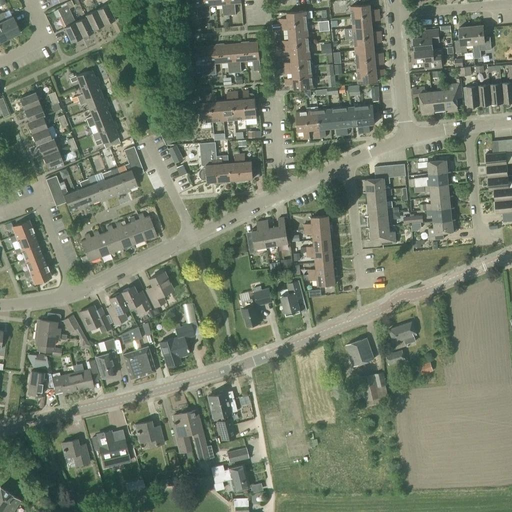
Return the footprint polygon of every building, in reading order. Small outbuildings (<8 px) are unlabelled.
[(68,9),(69,9),(74,6),(71,0),(65,3),(66,5),(68,9)] [(198,18),(204,17),(202,0),(189,0),(190,8),(197,7),(198,18)] [(210,6),(216,5),(215,0),(202,0),(204,17),(210,17),(210,6)] [(223,16),(229,15),(228,0),(215,0),(216,5),(222,5),(223,16)] [(228,0),(229,15),(235,15),(235,4),(241,3),(240,0),(228,0)] [(96,10),(104,25),(115,20),(108,4),(96,10)] [(350,17),(379,15),(378,9),(370,10),(370,4),(350,6),(351,15),(350,16),(350,17)] [(75,22),(69,9),(68,9),(66,5),(57,10),(65,27),(63,28),(70,44),(82,38),(75,22)] [(93,31),(104,25),(96,10),(85,15),(93,31)] [(307,22),(308,22),(308,20),(307,20),(306,11),(287,13),(287,18),(279,19),(279,25),(307,22)] [(0,13),(0,16),(10,38),(20,33),(12,17),(6,20),(3,13),(0,13)] [(93,32),(93,31),(85,15),(85,16),(85,17),(75,22),(82,38),(93,32)] [(352,28),(372,26),(371,21),(379,20),(379,15),(350,17),(350,20),(352,21),(352,28)] [(0,41),(0,42),(10,38),(0,16),(0,41)] [(289,35),(308,33),(307,24),(308,24),(308,22),(307,22),(279,25),(280,30),(288,29),(289,35)] [(470,26),(472,44),(473,44),(473,48),(474,59),(481,58),(480,51),(491,50),(490,37),(484,38),(483,25),(470,26)] [(352,39),(381,37),(380,31),(372,32),(372,26),(352,28),(353,36),(352,38),(352,39)] [(460,40),(454,41),(455,53),(467,52),(466,49),(473,48),(473,44),(472,44),(470,26),(459,27),(460,40)] [(415,51),(432,50),(431,42),(439,42),(438,30),(426,31),(426,37),(414,39),(415,51)] [(501,44),(511,43),(511,31),(501,32),(501,44)] [(336,41),(348,40),(347,32),(335,34),(336,41)] [(281,47),(310,44),(310,42),(309,42),(308,33),(289,35),(289,40),(281,41),(281,47)] [(355,50),(374,48),(373,43),(381,42),(381,37),(352,39),(352,42),(354,42),(355,50)] [(245,43),(246,61),(253,61),(253,71),(260,71),(258,42),(245,43)] [(240,62),(246,61),(245,43),(232,44),(235,73),(241,72),(240,62)] [(332,53),(330,43),(320,44),(321,54),(332,53)] [(228,73),(235,73),(232,44),(220,45),(221,63),(228,63),(228,73)] [(291,57),(310,55),(309,46),(310,46),(310,44),(281,47),(282,52),(290,51),(291,57)] [(215,64),(221,63),(220,45),(207,46),(209,75),(216,74),(215,64)] [(203,75),(209,75),(207,46),(194,47),(196,65),(202,65),(203,75)] [(354,61),(383,59),(383,53),(374,54),(374,48),(355,50),(355,58),(354,59),(354,61)] [(432,50),(415,51),(416,63),(425,62),(426,70),(443,68),(441,54),(432,55),(432,50)] [(283,69),(312,66),(312,64),(311,64),(310,55),(291,57),(291,62),(283,63),(283,69)] [(376,70),(376,65),(384,64),(383,59),(354,61),(355,64),(356,65),(357,72),(376,70)] [(455,68),(464,67),(463,59),(454,59),(455,68)] [(312,66),(283,69),(284,74),(292,73),(292,78),(292,79),(312,77),(311,68),(312,68),(312,66)] [(459,76),(471,75),(470,67),(458,68),(459,76)] [(79,87),(96,81),(92,69),(75,76),(69,78),(71,83),(77,81),(79,87)] [(376,70),(357,72),(358,83),(377,82),(377,76),(385,75),(384,69),(376,70)] [(292,79),(292,78),(284,79),(285,85),(293,84),(293,90),(313,88),(312,77),(292,79)] [(462,89),(461,78),(455,79),(456,83),(448,84),(449,90),(443,90),(445,109),(457,107),(456,98),(463,97),(462,89)] [(78,101),(101,92),(96,81),(79,87),(82,94),(76,97),(78,101)] [(480,106),(478,86),(477,82),(473,82),(473,86),(463,87),(465,105),(467,105),(467,107),(480,106)] [(511,82),(509,83),(501,84),(503,103),(511,102),(511,82)] [(443,90),(443,84),(436,85),(437,91),(431,92),(433,110),(445,109),(443,90)] [(491,104),(503,103),(501,84),(490,85),(491,104)] [(480,106),(491,104),(490,85),(478,86),(480,106)] [(372,102),(379,101),(378,97),(379,97),(378,86),(370,87),(372,102)] [(425,92),(424,86),(412,88),(413,98),(419,97),(421,115),(422,115),(433,114),(434,114),(433,110),(431,92),(425,92)] [(362,88),(350,88),(350,96),(363,95),(362,88)] [(234,120),(245,119),(243,91),(243,99),(238,100),(237,92),(232,92),(234,120)] [(243,91),(245,119),(257,118),(255,98),(254,98),(254,95),(252,93),(249,94),(249,91),(243,91)] [(23,110),(39,104),(35,92),(19,98),(23,110)] [(88,110),(105,103),(101,92),(78,101),(80,106),(86,103),(88,110)] [(223,120),(234,120),(232,92),(227,92),(227,101),(222,101),(223,120)] [(223,120),(222,101),(216,102),(215,93),(210,94),(212,121),(223,120)] [(201,122),(212,121),(210,94),(205,94),(205,103),(199,103),(201,122)] [(87,123),(110,114),(105,103),(88,110),(91,117),(85,119),(87,123)] [(42,116),(42,117),(44,116),(39,104),(23,110),(28,121),(28,122),(42,116)] [(358,134),(364,133),(361,104),(359,104),(358,106),(351,107),(353,126),(358,126),(358,134)] [(361,104),(364,133),(369,133),(369,124),(374,124),(373,105),(364,105),(363,104),(361,104)] [(336,136),(343,135),(340,106),(338,107),(336,108),(328,109),(330,128),(336,128),(336,136)] [(353,126),(351,107),(342,108),(341,106),(340,106),(343,135),(347,135),(347,127),(353,126)] [(318,109),(318,107),(306,108),(306,111),(308,130),(314,130),(315,138),(320,137),(317,110),(321,110),(320,108),(318,109)] [(7,109),(1,112),(3,117),(9,115),(7,109)] [(325,129),(330,128),(328,109),(321,110),(317,110),(320,137),(326,137),(325,129)] [(309,138),(308,130),(306,111),(295,112),(297,131),(303,131),(304,139),(309,138)] [(87,123),(88,127),(95,125),(97,132),(114,126),(110,114),(87,123)] [(59,123),(65,120),(63,115),(57,117),(59,123)] [(47,128),(42,117),(42,116),(28,122),(28,121),(26,122),(31,134),(47,128)] [(114,126),(97,132),(100,139),(94,141),(96,146),(102,143),(119,137),(114,126)] [(51,139),(47,128),(31,134),(36,146),(37,145),(51,139)] [(42,157),(58,150),(55,144),(61,141),(59,136),(51,139),(37,145),(42,157)] [(68,146),(75,143),(72,138),(66,140),(68,146)] [(75,143),(68,146),(71,151),(77,149),(75,143)] [(136,152),(134,146),(123,150),(125,156),(136,152)] [(175,149),(170,151),(176,165),(182,162),(175,149)] [(58,150),(42,157),(47,168),(54,166),(55,170),(64,166),(62,162),(66,161),(64,155),(60,157),(58,150)] [(77,151),(71,153),(73,159),(79,157),(77,151)] [(242,182),(239,154),(239,151),(234,151),(235,163),(229,163),(230,180),(237,180),(237,183),(242,182)] [(138,157),(136,152),(125,156),(127,161),(138,157)] [(486,166),(506,164),(505,152),(499,153),(492,153),(485,154),(486,166)] [(239,154),(242,182),(246,182),(246,179),(253,178),(252,161),(245,162),(245,153),(239,154)] [(230,180),(229,163),(223,164),(222,155),(217,156),(219,184),(223,184),(223,181),(230,180)] [(215,185),(219,184),(217,156),(211,156),(212,165),(205,165),(206,168),(204,168),(202,169),(201,170),(199,173),(200,176),(202,179),(203,180),(207,180),(207,182),(214,182),(215,185)] [(140,162),(138,157),(127,161),(128,164),(129,166),(140,162)] [(405,157),(405,163),(409,163),(409,170),(415,171),(416,157),(405,157)] [(428,173),(447,172),(446,160),(417,162),(418,168),(428,167),(428,173)] [(142,168),(140,162),(129,166),(131,171),(142,168)] [(126,171),(119,174),(125,190),(136,186),(133,177),(131,171),(129,166),(128,164),(124,165),(126,171)] [(488,178),(508,176),(506,164),(486,166),(488,178)] [(144,173),(142,168),(131,171),(133,177),(144,173)] [(110,171),(106,172),(114,195),(125,190),(119,174),(113,177),(110,171)] [(104,180),(97,183),(103,199),(114,195),(106,172),(101,174),(104,180)] [(415,187),(448,184),(447,172),(428,173),(429,177),(414,178),(415,187)] [(58,181),(56,176),(45,180),(47,185),(58,181)] [(508,187),(511,186),(511,181),(508,182),(508,176),(488,178),(489,190),(493,190),(493,189),(508,188),(508,187)] [(385,190),(384,184),(390,183),(389,177),(387,177),(381,178),(375,179),(366,180),(367,192),(385,190)] [(88,179),(84,181),(92,203),(103,199),(97,183),(90,185),(88,179)] [(59,184),(58,181),(47,185),(49,190),(60,186),(59,184)] [(75,191),(81,207),(92,203),(84,181),(79,183),(78,181),(71,184),(74,191),(75,191)] [(431,197),(449,196),(448,184),(415,187),(414,187),(415,193),(430,192),(431,197)] [(61,189),(60,186),(49,190),(51,196),(62,192),(61,189)] [(495,201),(511,199),(511,186),(508,187),(508,188),(493,189),(493,190),(495,201)] [(65,188),(61,189),(62,192),(64,197),(66,202),(70,211),(81,207),(75,191),(74,191),(68,194),(65,188)] [(368,203),(386,202),(386,196),(392,195),(391,189),(385,190),(367,192),(368,203)] [(64,197),(62,192),(51,196),(53,201),(64,197)] [(426,210),(450,208),(449,196),(431,197),(431,204),(420,205),(420,211),(426,210)] [(66,202),(64,197),(53,201),(55,206),(66,202)] [(511,199),(495,201),(496,214),(504,213),(505,222),(511,221),(511,199)] [(369,216),(394,213),(393,207),(387,208),(386,202),(368,203),(369,216)] [(433,221),(451,220),(450,208),(426,210),(426,216),(432,216),(433,221)] [(370,228),(388,226),(388,220),(394,219),(394,213),(369,216),(370,228)] [(138,222),(145,240),(157,236),(150,217),(145,219),(143,214),(138,216),(140,221),(138,222)] [(304,230),(332,227),(331,223),(329,223),(328,215),(311,217),(311,224),(304,224),(304,230)] [(145,240),(138,222),(136,222),(134,217),(129,219),(131,224),(127,226),(134,244),(145,240)] [(274,227),(277,245),(288,243),(284,218),(278,219),(279,226),(274,227)] [(451,220),(433,221),(434,228),(428,228),(429,241),(444,239),(443,233),(457,231),(456,219),(451,220)] [(277,245),(274,227),(269,228),(267,220),(262,221),(267,247),(277,245)] [(33,232),(29,221),(12,227),(11,222),(4,225),(6,230),(13,228),(16,235),(10,238),(11,241),(32,232),(33,232)] [(256,249),(267,247),(262,221),(257,222),(258,230),(252,231),(253,237),(247,238),(250,254),(257,253),(256,249)] [(134,244),(127,226),(122,228),(120,222),(115,224),(117,229),(115,230),(122,249),(134,244)] [(122,249),(115,230),(113,231),(111,225),(106,227),(108,233),(104,235),(111,253),(122,249)] [(388,226),(370,228),(369,228),(370,239),(381,238),(381,245),(396,244),(396,242),(395,232),(389,233),(388,226)] [(313,241),(330,239),(329,231),(332,231),(332,227),(304,230),(305,235),(312,234),(313,241)] [(111,253),(104,235),(100,236),(98,231),(93,233),(95,238),(92,239),(99,257),(111,253)] [(38,243),(33,232),(32,232),(11,241),(12,243),(18,241),(20,248),(14,250),(15,252),(37,244),(38,243)] [(99,257),(92,239),(91,239),(89,234),(84,236),(86,241),(81,243),(88,262),(99,257)] [(306,252),(334,250),(334,245),(331,245),(330,239),(313,241),(314,246),(306,247),(306,252)] [(219,243),(221,261),(232,260),(230,242),(219,243)] [(42,254),(38,243),(37,244),(15,252),(16,254),(22,252),(25,259),(19,261),(20,263),(41,255),(42,254)] [(315,263),(332,261),(332,254),(334,253),(334,250),(306,252),(307,257),(315,256),(315,263)] [(46,266),(42,254),(41,255),(20,263),(20,265),(26,263),(29,270),(23,272),(24,275),(45,266),(46,266)] [(281,268),(292,267),(292,259),(281,260),(281,268)] [(309,275),(336,272),(336,268),(333,268),(332,261),(315,263),(316,269),(308,270),(308,275),(309,275)] [(51,277),(46,266),(45,266),(24,275),(25,278),(31,275),(34,284),(51,277)] [(154,309),(166,303),(162,295),(172,290),(164,272),(149,279),(155,291),(147,295),(154,309)] [(309,275),(308,275),(302,275),(303,281),(309,280),(317,279),(317,286),(335,284),(334,277),(337,276),(336,272),(309,275)] [(290,317),(291,316),(292,316),(292,314),(300,312),(297,299),(303,298),(298,280),(287,284),(289,293),(280,296),(284,310),(282,310),(282,311),(283,312),(283,313),(284,314),(285,315),(286,316),(288,316),(289,316),(290,317)] [(262,290),(261,286),(252,288),(257,306),(273,302),(269,288),(262,290)] [(121,293),(127,307),(133,304),(138,315),(151,308),(144,295),(138,298),(133,287),(121,293)] [(123,309),(127,307),(121,293),(109,299),(114,310),(108,313),(115,326),(128,319),(123,309)] [(254,306),(252,299),(241,302),(243,309),(241,309),(243,318),(245,318),(247,326),(260,323),(255,306),(254,306)] [(99,318),(93,306),(79,312),(87,331),(98,326),(101,333),(111,329),(105,315),(99,318)] [(59,334),(59,329),(55,328),(56,323),(60,323),(60,316),(59,314),(47,313),(46,318),(42,317),(42,320),(39,320),(39,324),(36,323),(35,331),(59,334)] [(77,327),(84,341),(87,341),(72,315),(67,318),(73,329),(77,327)] [(80,340),(84,341),(77,327),(73,329),(67,318),(62,320),(69,333),(74,330),(80,340)] [(194,335),(190,321),(181,324),(182,326),(180,327),(179,323),(174,325),(175,328),(174,329),(177,337),(173,338),(159,343),(167,368),(181,363),(179,357),(189,353),(185,339),(194,335)] [(411,322),(389,329),(393,342),(403,339),(405,345),(416,341),(414,336),(416,335),(411,322)] [(128,331),(132,342),(141,339),(137,326),(128,331)] [(66,335),(59,334),(35,331),(34,339),(37,339),(36,344),(38,344),(37,351),(52,352),(51,356),(61,357),(62,349),(53,347),(53,346),(54,338),(58,339),(66,340),(66,335)] [(123,344),(132,342),(128,331),(120,335),(123,344)] [(106,351),(115,348),(113,338),(104,342),(106,351)] [(356,342),(363,362),(373,358),(366,338),(356,342)] [(353,366),(363,362),(356,342),(346,345),(353,366)] [(135,350),(142,375),(155,371),(147,347),(135,350)] [(130,379),(142,375),(135,350),(122,354),(130,379)] [(389,366),(405,360),(402,350),(386,355),(389,366)] [(109,377),(113,376),(113,374),(115,374),(112,365),(113,365),(109,353),(95,357),(101,378),(107,376),(109,377)] [(44,365),(45,355),(35,354),(33,364),(44,365)] [(94,360),(86,362),(88,370),(73,373),(78,391),(92,387),(91,380),(99,377),(94,360)] [(420,375),(433,371),(430,362),(417,366),(420,375)] [(53,386),(50,374),(31,371),(28,393),(42,395),(43,385),(53,386)] [(73,373),(60,377),(59,372),(50,374),(53,386),(55,395),(63,393),(64,394),(78,391),(73,373)] [(367,407),(389,401),(386,385),(383,372),(360,377),(367,407)] [(335,398),(346,396),(341,374),(330,376),(335,398)] [(351,398),(357,397),(354,386),(348,387),(351,398)] [(224,392),(223,391),(219,392),(218,394),(207,397),(213,417),(230,413),(237,411),(234,399),(233,399),(231,391),(225,393),(225,392),(224,392)] [(186,434),(187,433),(191,432),(198,461),(209,459),(209,458),(214,457),(210,445),(206,446),(199,418),(198,418),(196,410),(181,414),(186,434)] [(192,451),(187,433),(186,434),(181,414),(173,416),(176,427),(172,428),(179,454),(192,451)] [(221,441),(235,437),(231,418),(216,422),(221,441)] [(153,431),(150,421),(135,425),(139,442),(147,440),(149,448),(164,444),(161,429),(153,431)] [(129,460),(128,454),(129,454),(125,438),(113,441),(111,431),(96,435),(102,459),(110,458),(111,464),(129,460)] [(79,450),(76,439),(61,443),(65,457),(72,455),(75,467),(90,463),(86,448),(79,450)] [(229,463),(248,458),(246,448),(227,453),(229,463)] [(248,487),(242,464),(227,468),(228,469),(223,470),(222,465),(210,468),(214,483),(230,479),(233,491),(248,487)] [(196,487),(196,480),(195,480),(195,478),(192,478),(192,477),(186,476),(185,486),(186,486),(196,487)] [(127,493),(145,488),(142,479),(125,484),(127,493)] [(12,511),(20,500),(0,487),(0,511),(12,511)] [(76,503),(82,501),(79,491),(72,494),(76,503)]
